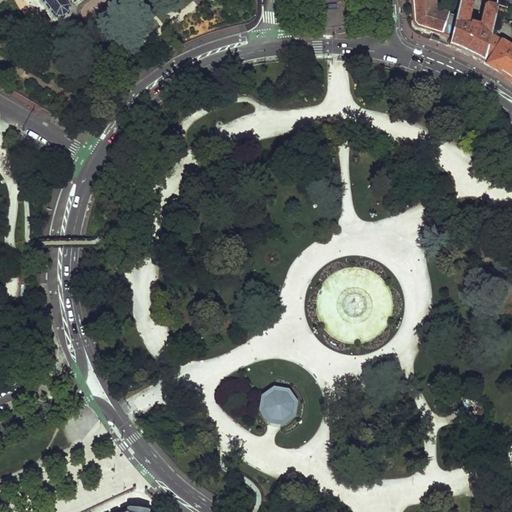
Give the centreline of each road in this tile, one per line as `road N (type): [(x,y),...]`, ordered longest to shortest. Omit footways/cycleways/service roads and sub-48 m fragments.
road 1 (primary): [(276,47),(175,80),(132,114),(97,159)]
road 2 (primary): [(97,159),(73,229),(70,270),(84,349)]
road 3 (primary): [(119,417),(163,472),(214,511)]
road 4 (primary): [(401,58),(276,47)]
road 5 (primary): [(511,112),(456,77),(401,58)]
